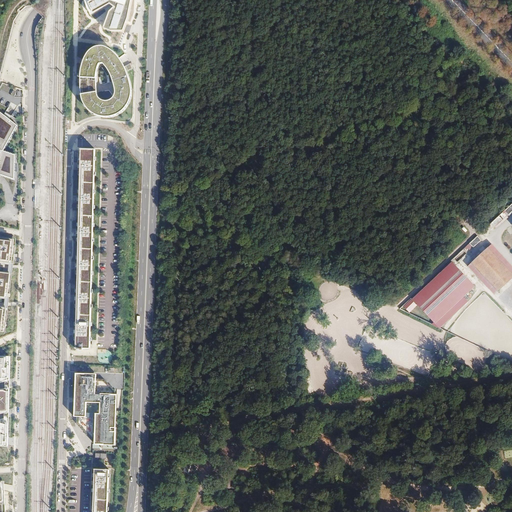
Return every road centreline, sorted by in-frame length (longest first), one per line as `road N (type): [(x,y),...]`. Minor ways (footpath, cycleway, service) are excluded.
road 1 (residential): [(50,0),(26,36),(32,80),(21,511)]
road 2 (residential): [(62,454),(68,149),(88,124),(114,125),(129,138)]
road 3 (primary): [(138,473),(150,165)]
road 4 (residential): [(129,138),(137,125),(142,0)]
